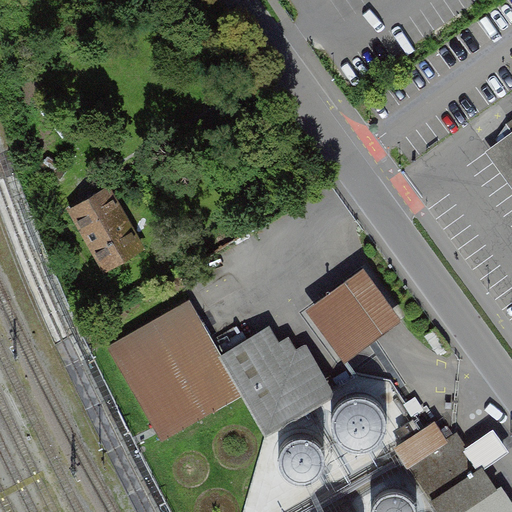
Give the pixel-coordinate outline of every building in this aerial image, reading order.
[(511,135),(490,151),(511,182),(511,135)] [(71,208),(107,270),(142,249),(106,188),(71,208)] [(402,318),(364,266),(305,309),(343,361),(402,318)] [(243,393),(220,353),(188,297),(106,344),(160,440),(243,393)] [(261,426),(328,388),(287,316),(220,353),(243,393),(261,426)] [(359,446),(367,443),(373,437),(377,430),(379,421),(377,413),(373,405),(367,400),(359,396),(351,396),(343,397),(336,402),(330,408),(327,416),(327,425),(329,433),(334,440),(342,445),(350,447),(359,446)] [(447,418),(400,449),(442,511),(511,511),(511,506),(486,468),(511,452),(495,429),(467,447),(447,418)] [(304,478),(310,474),(314,469),(317,462),(316,455),(314,448),(310,443),(304,439),(298,438),(291,438),(285,441),(280,445),(277,451),(275,457),(276,464),(278,470),(283,475),(290,478),(297,479),(304,478)] [(410,511),(412,508),(411,502),(408,496),(404,490),(398,487),(392,485),(385,486),(379,488),(373,492),(369,498),(367,505),(367,511),(410,511)]
